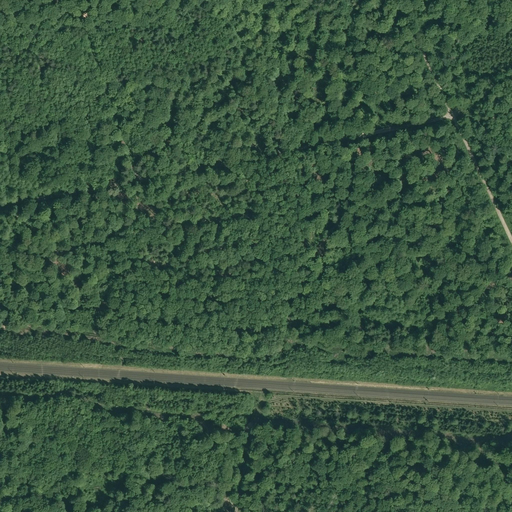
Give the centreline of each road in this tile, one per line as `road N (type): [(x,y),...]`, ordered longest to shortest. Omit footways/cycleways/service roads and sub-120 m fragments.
road 1 (track): [(0,214),(112,201),(451,112)]
road 2 (track): [(235,511),(259,409),(280,397),(511,410)]
road 3 (track): [(397,0),(511,240)]
road 4 (track): [(81,18),(141,193)]
